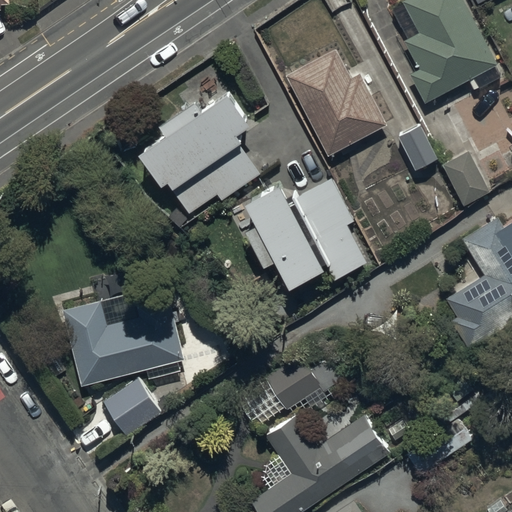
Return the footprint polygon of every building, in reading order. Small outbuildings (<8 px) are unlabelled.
[(467,0),(408,0),(421,23),(408,30),(424,63),(417,66),(430,93),(497,59),(467,0)] [(339,43),(288,67),(331,148),(388,119),(362,69),(355,72),(339,43)] [(198,92),(163,117),(168,125),(143,142),(168,177),(172,174),(176,180),(172,183),(192,211),(220,191),(224,197),(263,170),(240,138),(247,133),(242,126),(256,116),(232,82),(205,101),(198,92)] [(470,145),(444,159),(465,198),(492,184),(470,145)] [(285,173),(250,189),(260,211),(250,217),(267,255),(280,247),(294,274),(330,256),(336,270),(368,255),(349,218),(356,215),(334,172),(292,191),(285,173)] [(511,315),(511,214),(504,219),(499,211),(464,232),(488,270),(450,293),(459,309),(453,313),(470,341),(511,315)] [(140,298),(137,286),(66,303),(85,380),(149,364),(152,372),(183,364),(181,356),(189,354),(172,290),(140,298)] [(258,419),(291,400),(296,407),(333,385),(330,380),(347,370),(334,347),(314,359),(306,347),(269,371),(271,373),(241,391),(258,419)] [(141,370),(105,393),(127,428),(164,405),(141,370)] [(266,470),(272,481),(254,492),(267,511),(293,511),(394,443),(369,407),(322,437),(301,407),(269,428),(283,448),(268,458),(266,470)] [(461,416),(408,448),(419,467),(472,435),(461,416)] [(370,511),(358,492),(326,511),(370,511)]
